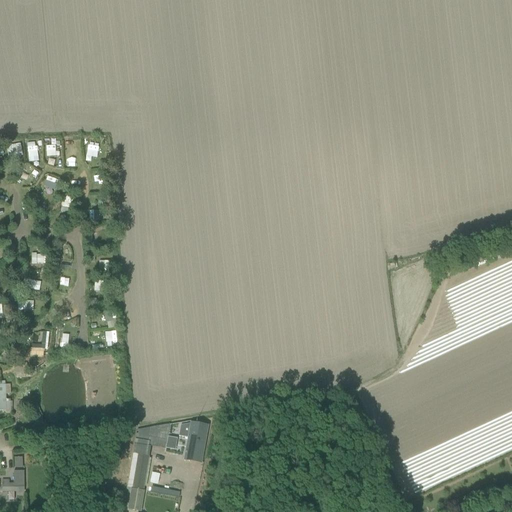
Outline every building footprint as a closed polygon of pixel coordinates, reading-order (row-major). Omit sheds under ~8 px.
[(60,197),(59,212),(71,212),(71,197),(60,197)] [(33,264),(48,263),(48,254),(33,255),(33,264)] [(97,261),(97,271),(109,271),(109,261),(97,261)] [(94,281),(93,291),(105,291),(105,282),(94,281)] [(32,310),(33,302),(18,301),(18,309),(32,310)] [(107,322),(114,322),(113,312),(106,313),(107,322)] [(54,333),(53,347),(69,348),(69,334),(54,333)] [(116,342),(116,333),(106,333),(106,343),(116,342)] [(35,365),(14,366),(15,378),(32,377),(36,374),(35,365)] [(5,385),(0,385),(0,411),(4,412),(6,414),(11,414),(10,400),(6,400),(6,395),(11,395),(10,385),(5,385)] [(205,442),(208,427),(190,423),(190,425),(180,426),(179,437),(188,439),(205,442)] [(159,448),(166,449),(168,436),(169,425),(150,429),(137,431),(127,489),(131,489),(127,511),(135,511),(138,511),(139,511),(140,511),(150,458),(147,457),(150,439),(161,441),(159,448)] [(178,438),(168,437),(166,448),(176,450),(178,438)] [(201,464),(205,442),(188,439),(184,461),(201,464)] [(22,458),(14,458),(14,469),(22,468),(22,458)] [(9,481),(2,481),(2,492),(19,492),(24,492),(24,472),(13,472),(13,484),(9,484),(9,481)]
